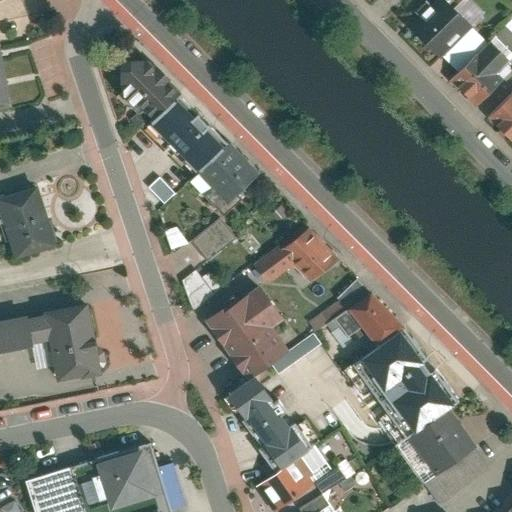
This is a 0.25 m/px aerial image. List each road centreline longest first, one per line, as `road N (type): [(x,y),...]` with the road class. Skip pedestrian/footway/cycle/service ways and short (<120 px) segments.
road 1 (residential): [(511,394),(120,0)]
road 2 (residential): [(112,0),(96,17),(81,59),(178,357),(172,415)]
road 3 (secondary): [(511,179),(334,0)]
road 4 (residential): [(0,441),(126,414),(172,415)]
